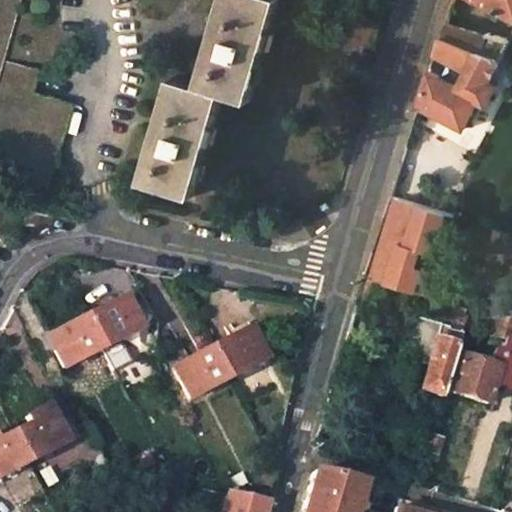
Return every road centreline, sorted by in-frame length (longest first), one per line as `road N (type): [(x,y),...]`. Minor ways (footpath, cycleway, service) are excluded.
road 1 (unclassified): [(0,302),(38,252),(122,236),(331,281)]
road 2 (unclassified): [(413,0),(331,281)]
road 3 (residential): [(331,281),(282,511)]
